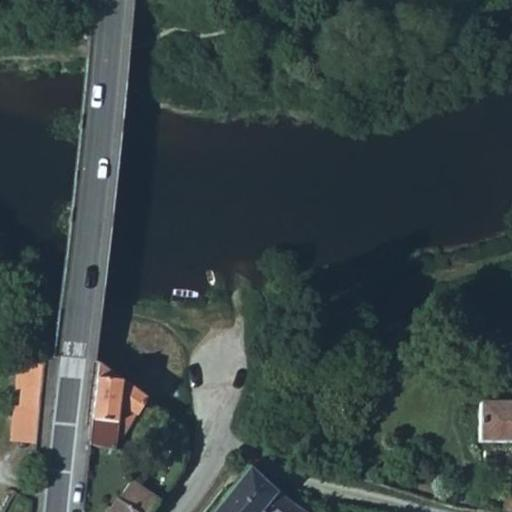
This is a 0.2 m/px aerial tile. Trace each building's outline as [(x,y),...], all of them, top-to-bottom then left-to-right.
[(86,445),(111,450),(116,404),(139,420),(149,404),(119,384),(93,381),(86,445)] [(38,441),(42,405),(22,404),(14,403),(11,439),(38,441)] [(511,405),(478,405),(478,443),(511,443),(511,405)] [(246,470),(210,511),(297,511),(274,494),(246,470)] [(146,511),(154,502),(127,481),(105,511),(146,511)]
